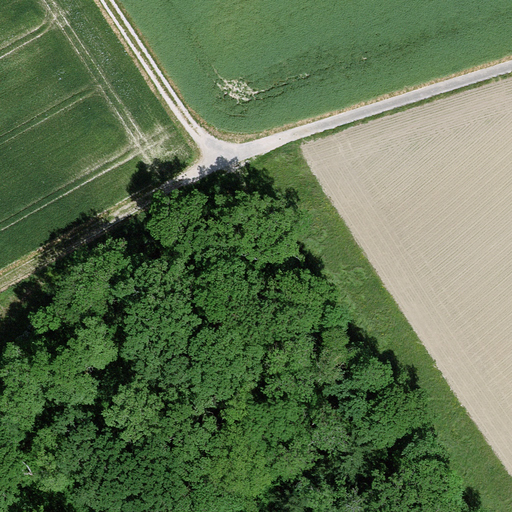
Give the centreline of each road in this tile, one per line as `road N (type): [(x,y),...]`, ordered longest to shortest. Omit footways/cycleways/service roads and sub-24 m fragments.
road 1 (track): [(0,283),(221,152)]
road 2 (track): [(106,0),(178,113),(221,152)]
